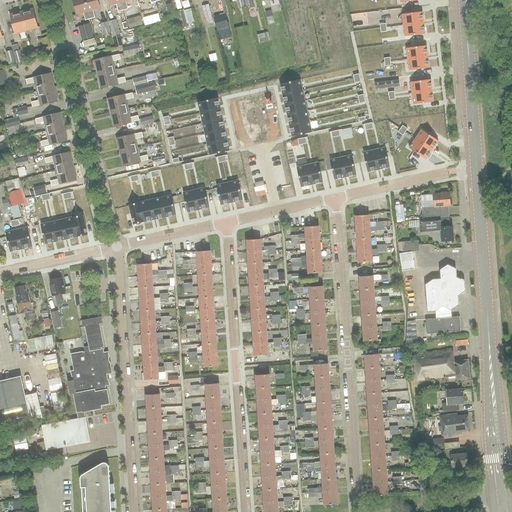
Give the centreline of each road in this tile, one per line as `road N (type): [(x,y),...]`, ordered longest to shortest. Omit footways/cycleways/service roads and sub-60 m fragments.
road 1 (secondary): [(503,496),(466,0)]
road 2 (residential): [(335,198),(357,511)]
road 3 (residential): [(246,511),(226,223)]
road 4 (residential): [(136,511),(116,248)]
road 5 (residential): [(116,248),(52,0)]
road 6 (unknown): [(58,511),(59,469),(130,437)]
